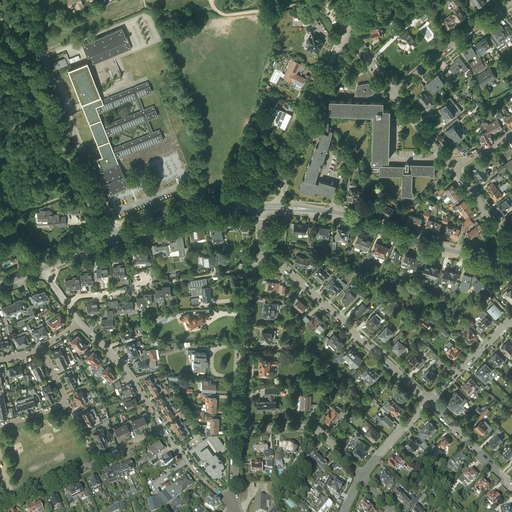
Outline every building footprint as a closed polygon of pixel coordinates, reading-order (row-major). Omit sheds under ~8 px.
[(456,6),(460,3),(457,0),(449,0),(450,2),(450,3),(452,6),(454,6),(456,9),(453,10),(455,13),(443,22),(448,29),(452,26),(450,23),(455,20),(457,23),(464,17),(460,11),(458,7),(457,7),(456,6)] [(422,21),(425,18),(429,15),(425,10),(418,15),(422,21)] [(498,27),(496,28),(504,40),(508,37),(507,36),(508,35),(509,36),(511,35),(506,26),(504,28),(504,29),(503,29),(501,27),(499,28),(498,27)] [(322,40),(318,38),(317,37),(317,36),(314,34),(313,31),(314,31),(312,27),(306,29),(308,33),(309,32),(310,35),(309,37),(306,41),(307,42),(305,46),(307,47),(307,49),(312,51),(312,50),(318,52),(322,45),(320,44),(322,40)] [(384,35),(381,27),(370,30),(373,39),(382,37),(382,36),(384,35)] [(90,65),(131,49),(127,38),(125,38),(122,28),(82,45),(90,65)] [(504,40),(496,28),(493,30),(494,31),(492,32),(494,35),(493,36),(490,37),(496,46),(498,44),(497,43),(498,42),(499,43),(504,40)] [(408,31),(398,39),(399,40),(398,41),(399,42),(403,47),(406,45),(409,49),(412,46),(413,47),(418,43),(410,34),(413,31),(411,29),(408,31)] [(485,37),(480,40),(486,49),(487,52),(490,50),(489,50),(492,48),(485,37)] [(486,49),(480,40),(475,44),(478,48),(475,50),(479,56),(485,53),(484,51),(486,49)] [(463,53),(467,59),(476,54),(471,46),(466,50),(466,51),(465,51),(464,51),(463,51),(463,52),(463,53)] [(78,49),(62,56),(65,63),(81,56),(78,49)] [(460,68),(464,73),(468,69),(465,64),(458,57),(454,61),(455,62),(449,68),(448,66),(444,69),(449,74),(446,76),(449,80),(452,78),(451,76),(460,68)] [(469,63),(475,73),(486,67),(485,65),(486,64),(487,67),(488,66),(484,58),(481,60),(480,57),(469,63)] [(292,59),(285,74),(282,72),(281,76),(301,86),(305,79),(296,74),(301,63),(292,59)] [(94,99),(96,98),(95,97),(99,95),(88,66),(87,63),(68,70),(102,157),(97,159),(101,170),(98,171),(103,183),(107,194),(128,186),(124,175),(123,175),(118,162),(117,163),(116,159),(163,139),(161,134),(160,134),(159,130),(153,132),(148,120),(157,116),(153,106),(143,109),(139,97),(151,92),(147,82),(132,88),(95,102),(94,99)] [(109,68),(110,71),(112,71),(113,73),(110,74),(110,75),(105,76),(105,78),(120,74),(117,63),(113,64),(114,67),(109,68)] [(495,83),(494,80),(496,79),(490,68),(477,76),(483,87),(488,84),(490,86),(495,83)] [(432,79),(440,87),(444,84),(445,85),(448,83),(444,77),(441,79),(437,74),(432,79)] [(472,76),(466,79),(468,82),(470,85),(475,82),(474,79),(472,76)] [(440,87),(432,79),(427,83),(431,87),(428,89),(433,95),(436,93),(435,91),(440,87)] [(380,168),(380,166),(380,162),(381,162),(381,160),(388,160),(389,110),(383,110),(383,101),(371,101),(371,94),(374,92),(368,83),(357,85),(355,96),(354,101),(330,100),(330,113),(374,114),(373,162),(371,162),(370,168),(380,168)] [(427,97),(424,93),(422,94),(420,94),(420,96),(419,97),(420,99),(420,101),(422,101),(424,104),(423,105),(427,110),(436,103),(429,95),(427,97)] [(442,114),(451,107),(447,103),(449,101),(447,98),(441,103),(443,105),(438,109),(442,114)] [(277,125),(280,126),(280,127),(286,129),(292,115),(286,113),(286,114),(283,112),(283,111),(280,110),(282,104),(276,101),(272,109),(277,111),(272,123),(277,125)] [(454,105),(451,107),(442,114),(446,120),(451,116),(453,118),(461,112),(459,109),(458,110),(454,105)] [(511,119),(509,115),(506,117),(505,115),(503,117),(499,111),(496,112),(499,116),(500,119),(503,118),(509,127),(511,125),(511,124),(511,119)] [(480,125),(480,126),(482,127),(484,126),(486,129),(487,128),(488,131),(490,130),(492,134),(502,128),(499,123),(502,122),(500,119),(499,116),(496,118),(497,120),(488,124),(487,123),(485,122),(482,124),(482,123),(480,125)] [(449,136),(458,129),(455,125),(460,121),(457,117),(447,125),(449,128),(445,131),(449,136)] [(482,127),(480,126),(479,128),(482,131),(484,132),(479,135),(478,137),(479,138),(481,138),(482,142),(486,139),(488,138),(486,136),(487,135),(490,133),(488,131),(487,128),(486,129),(484,126),(482,127)] [(266,132),(257,128),(255,132),(264,136),(266,132)] [(460,140),(466,136),(463,133),(462,134),(458,129),(449,136),(453,142),(458,138),(460,140)] [(319,185),(310,182),(311,179),(314,181),(318,167),(322,168),(322,167),(324,167),(325,165),(323,164),(320,163),(325,149),(326,150),(332,131),(330,130),(329,134),(323,132),(319,147),(316,146),(311,163),(309,163),(305,178),(304,180),(302,180),(299,189),(314,194),(315,191),(332,196),(335,186),(320,182),(319,185)] [(486,139),(482,142),(482,143),(483,145),(484,145),(484,146),(494,140),(491,134),(492,134),(490,130),(488,131),(490,133),(487,135),(486,136),(488,138),(486,139)] [(481,181),(485,178),(490,174),(488,171),(487,172),(482,166),(481,167),(479,164),(475,167),(474,166),(472,168),(473,169),(479,177),(477,178),(480,181),(481,180),(481,181)] [(497,169),(499,173),(506,168),(503,164),(497,169)] [(412,165),(412,174),(430,174),(430,176),(434,176),(434,165),(430,165),(430,166),(412,165)] [(380,166),(380,168),(380,175),(402,176),(402,167),(380,166)] [(412,174),(403,174),(402,192),(402,196),(413,196),(413,192),(411,192),(412,174)] [(501,186),(490,194),(492,196),(493,197),(496,200),(502,195),(500,193),(507,187),(507,186),(509,184),(507,181),(501,186)] [(490,194),(501,186),(500,184),(496,187),(492,183),(486,188),(489,191),(489,192),(490,194)] [(348,195),(347,195),(346,199),(357,202),(359,191),(354,190),(355,185),(350,184),(349,189),(349,188),(348,195)] [(444,191),(439,195),(443,200),(449,195),(456,190),(452,184),(444,191)] [(455,203),(453,201),(460,195),(456,190),(449,195),(451,198),(448,200),(450,203),(447,205),(449,208),(455,203)] [(499,210),(510,202),(508,198),(506,200),(501,203),(497,207),(499,210)] [(455,203),(449,208),(448,208),(450,210),(450,209),(451,210),(454,208),(456,210),(458,208),(461,211),(468,205),(464,200),(456,206),(455,203)] [(384,214),(389,203),(386,201),(385,204),(382,203),(378,211),(379,211),(379,212),(380,212),(381,212),(384,214)] [(511,203),(510,202),(499,210),(502,214),(507,211),(509,209),(508,208),(511,206),(511,204),(511,203)] [(389,203),(384,214),(387,215),(387,216),(388,216),(389,216),(390,217),(394,209),(391,207),(392,204),(389,203)] [(472,211),(468,205),(461,211),(463,214),(462,215),(466,219),(470,217),(468,214),(472,211)] [(65,226),(65,217),(58,217),(58,214),(49,214),(49,210),(40,210),(40,212),(37,212),(37,217),(35,217),(35,224),(37,224),(37,227),(49,226),(48,223),(49,223),(53,223),(53,222),(58,222),(59,226),(65,226)] [(408,213),(409,214),(406,223),(413,225),(416,216),(416,214),(412,213),(413,211),(412,210),(408,213)] [(419,217),(416,216),(413,225),(419,226),(422,217),(425,218),(427,212),(424,211),(423,213),(420,213),(419,217)] [(465,225),(471,220),(477,217),(475,214),(469,218),(463,223),(465,225)] [(434,221),(432,230),(438,232),(441,224),(442,224),(442,223),(444,224),(446,217),(443,216),(441,221),(438,220),(437,222),(434,221)] [(227,226),(239,225),(239,221),(238,222),(238,220),(238,219),(238,218),(226,218),(227,226)] [(432,230),(434,221),(428,219),(425,228),(432,230)] [(476,226),(479,231),(481,233),(482,233),(483,234),(487,232),(485,230),(486,229),(481,222),(478,225),(477,224),(478,223),(476,221),(473,223),(476,226)] [(314,225),(307,225),(298,224),(295,224),(294,233),(307,234),(307,231),(309,231),(313,231),(314,225)] [(450,236),(453,227),(446,225),(444,234),(450,236)] [(479,231),(476,226),(467,233),(471,237),(479,231)] [(453,227),(450,236),(457,238),(459,229),(453,227)] [(189,230),(190,239),(204,237),(202,228),(189,230)] [(214,249),(213,242),(223,241),(223,234),(221,235),(220,228),(211,229),(212,239),(209,239),(210,250),(214,249)] [(346,242),(346,241),(348,231),(338,229),(336,239),(342,240),(342,241),(346,242)] [(188,252),(187,247),(184,248),(182,235),(177,236),(177,239),(175,239),(175,241),(169,243),(170,245),(167,245),(168,251),(178,249),(179,256),(181,256),(181,259),(189,258),(188,252)] [(361,247),(364,238),(358,236),(355,245),(357,246),(356,247),(360,249),(361,247)] [(371,241),(364,238),(361,247),(364,248),(363,250),(367,251),(367,250),(371,241)] [(378,255),(382,245),(375,243),(372,251),(372,253),(369,252),(367,257),(370,259),(372,254),(375,255),(375,254),(378,255)] [(168,251),(167,245),(156,247),(156,245),(151,246),(152,247),(151,247),(151,249),(152,250),(153,254),(164,252),(164,255),(169,254),(168,251)] [(378,255),(378,257),(384,259),(386,256),(389,248),(382,245),(378,255)] [(147,259),(146,250),(139,251),(139,252),(135,253),(136,263),(145,262),(146,265),(150,265),(149,259),(147,259)] [(394,259),(398,261),(401,252),(395,250),(392,258),(391,261),(394,261),(394,259)] [(408,268),(412,256),(405,254),(402,263),(406,265),(405,268),(408,268)] [(217,264),(216,259),(216,255),(202,257),(204,266),(217,264)] [(308,264),(311,265),(312,260),(297,255),(295,260),(308,263),(308,264)] [(412,256),(408,268),(410,269),(411,266),(415,268),(419,259),(412,256)] [(308,263),(295,260),(294,264),(308,268),(310,268),(311,265),(308,264),(308,263)] [(124,275),(123,268),(123,264),(118,265),(118,267),(113,267),(113,274),(117,274),(117,276),(124,275)] [(317,278),(325,270),(320,265),(312,273),(317,278)] [(429,276),(431,267),(425,265),(422,274),(426,275),(425,276),(429,277),(429,276)] [(101,278),(107,277),(108,277),(107,266),(102,267),(102,268),(96,269),(97,276),(100,276),(101,278)] [(431,267),(429,276),(432,277),(432,278),(434,279),(433,284),(436,285),(439,277),(436,276),(438,269),(436,268),(436,267),(432,266),(431,267)] [(330,274),(325,270),(317,278),(322,282),(325,279),(327,280),(330,276),(329,275),(330,274)] [(449,281),(451,272),(444,270),(442,278),(439,277),(438,283),(441,284),(442,280),(446,280),(444,288),(447,289),(449,281)] [(451,271),(451,272),(449,281),(452,282),(451,283),(454,284),(453,289),(454,290),(457,287),(459,282),(455,281),(457,273),(455,273),(455,272),(451,271)] [(80,277),(78,277),(79,282),(81,282),(84,282),(84,284),(92,283),(90,272),(86,273),(86,274),(80,275),(80,277)] [(362,278),(364,276),(360,273),(352,281),(354,283),(360,277),(362,278)] [(463,274),(460,288),(464,289),(465,287),(468,288),(473,283),(479,290),(483,286),(477,279),(475,277),(463,274)] [(79,282),(78,277),(74,277),(73,279),(68,279),(68,280),(65,280),(65,287),(72,286),(72,288),(79,288),(79,282)] [(331,291),(341,280),(341,279),(338,277),(336,279),(334,278),(332,280),(326,286),(331,291)] [(202,294),(210,293),(209,287),(206,287),(205,278),(188,281),(189,288),(190,292),(195,292),(196,295),(199,294),(199,295),(202,294)] [(346,284),(341,280),(331,291),(336,295),(342,289),(342,288),(344,286),(346,284)] [(280,285),(280,283),(266,281),(265,289),(270,290),(270,288),(277,289),(276,292),(284,293),(285,287),(283,287),(283,285),(280,285)] [(491,294),(496,289),(490,283),(485,288),(491,294)] [(162,289),(163,297),(170,296),(169,286),(161,286),(162,289)] [(504,297),(505,296),(508,298),(508,299),(509,300),(510,300),(511,302),(511,287),(508,292),(506,290),(502,295),(504,297)] [(163,297),(162,289),(154,289),(155,294),(156,299),(163,299),(163,297)] [(454,290),(447,297),(450,299),(457,293),(454,290)] [(43,291),(37,293),(41,301),(42,304),(45,303),(44,300),(48,299),(46,294),(45,295),(43,291)] [(41,301),(37,293),(37,292),(33,294),(33,295),(31,296),(34,304),(35,306),(38,305),(37,303),(41,301)] [(345,302),(347,304),(354,297),(352,295),(349,292),(342,300),(343,300),(342,301),(344,303),(345,302)] [(156,299),(155,294),(150,294),(150,293),(143,294),(143,296),(144,304),(151,303),(151,301),(156,301),(156,299)] [(217,293),(217,302),(226,302),(227,293),(217,293)] [(481,300),(475,295),(473,297),(478,303),(481,300)] [(144,304),(143,296),(136,297),(136,301),(137,307),(144,306),(144,304)] [(297,298),(295,296),(291,300),(290,301),(290,302),(294,305),(294,306),(298,309),(299,308),(301,311),(306,306),(299,300),(296,298),(297,298)] [(193,306),(199,305),(198,298),(191,299),(191,304),(193,303),(193,306)] [(498,305),(500,303),(494,298),(491,301),(491,300),(490,300),(491,301),(489,303),(487,304),(487,305),(487,306),(487,307),(487,308),(488,309),(487,309),(490,312),(492,314),(492,315),(495,317),(494,318),(498,315),(499,314),(499,313),(498,312),(501,310),(497,307),(498,307),(498,306),(498,305)] [(15,301),(19,311),(23,310),(24,312),(27,311),(26,309),(22,299),(19,300),(19,299),(15,301)] [(14,302),(8,305),(12,314),(13,316),(20,313),(19,311),(15,301),(14,301),(14,302)] [(124,301),(118,302),(117,302),(117,306),(118,312),(125,312),(124,301)] [(132,301),(124,301),(125,312),(133,311),(133,309),(137,308),(137,307),(136,301),(132,301)] [(276,304),(264,302),(263,315),(264,315),(264,318),(265,318),(267,319),(268,318),(268,316),(274,316),(275,309),(278,309),(279,304),(276,304)] [(362,302),(360,305),(354,311),(355,311),(354,312),(356,314),(357,313),(359,316),(364,311),(367,314),(372,309),(366,304),(365,305),(362,302)] [(97,313),(96,303),(86,303),(87,314),(97,313)] [(1,307),(5,317),(6,319),(9,318),(8,315),(12,314),(8,305),(1,307)] [(482,319),(480,320),(479,319),(478,320),(476,321),(476,323),(478,325),(479,325),(476,327),(480,331),(482,329),(483,330),(490,322),(486,317),(485,318),(484,316),(487,314),(482,309),(480,312),(481,313),(478,316),(482,319)] [(53,316),(59,325),(65,321),(59,312),(53,316)] [(190,317),(189,313),(180,317),(181,322),(185,320),(189,329),(205,322),(204,320),(207,319),(205,314),(202,316),(201,314),(199,315),(198,313),(195,314),(196,316),(193,318),(192,316),(190,317)] [(374,316),(373,315),(366,323),(369,326),(369,327),(370,329),(372,328),(372,329),(379,321),(382,318),(376,313),(374,316)] [(302,319),(303,320),(305,322),(313,329),(316,326),(318,328),(317,328),(321,332),(324,329),(319,324),(322,321),(316,315),(311,320),(308,318),(305,316),(302,319)] [(59,325),(53,316),(49,319),(48,319),(45,320),(49,325),(49,324),(53,329),(59,325)] [(101,320),(102,329),(113,328),(112,319),(101,320)] [(399,328),(402,331),(409,324),(406,321),(399,328)] [(37,329),(41,337),(47,334),(43,326),(44,326),(42,322),(38,325),(36,327),(37,329)] [(389,324),(387,326),(379,335),(382,338),(382,339),(383,340),(384,340),(385,341),(389,336),(391,338),(393,335),(391,333),(393,332),(390,329),(392,327),(389,324)] [(41,337),(37,329),(35,330),(33,327),(31,328),(29,325),(26,327),(29,333),(31,332),(35,340),(41,337)] [(133,337),(133,336),(132,332),(135,331),(134,330),(137,329),(136,326),(129,329),(130,330),(120,334),(122,338),(123,340),(133,337)] [(476,336),(469,328),(467,326),(464,328),(466,331),(462,334),(467,339),(465,340),(468,344),(476,336)] [(440,334),(442,333),(444,336),(447,333),(442,327),(438,331),(440,334)] [(269,332),(262,331),(261,342),(270,343),(270,340),(277,341),(277,338),(275,338),(275,330),(270,330),(269,331),(269,332)] [(29,343),(28,340),(29,340),(29,337),(27,337),(25,331),(20,332),(24,344),(29,343)] [(24,344),(20,332),(16,334),(17,337),(14,338),(17,347),(24,344)] [(331,347),(339,339),(334,334),(327,341),(329,343),(328,344),(331,347)] [(74,347),(82,341),(77,335),(70,341),(74,347)] [(344,343),(339,339),(331,347),(334,349),(335,348),(337,350),(344,343)] [(403,345),(400,342),(401,341),(399,339),(393,345),(391,347),(399,354),(401,351),(401,353),(403,355),(408,350),(407,349),(407,348),(404,345),(403,345)] [(82,341),(74,347),(79,352),(86,347),(82,341)] [(128,351),(135,349),(134,347),(138,345),(136,341),(133,343),(125,346),(128,351)] [(458,349),(453,345),(451,343),(448,345),(450,347),(446,351),(449,354),(447,356),(450,358),(452,357),(453,358),(459,352),(457,350),(458,349)] [(511,346),(508,343),(505,346),(504,345),(503,345),(501,347),(501,348),(510,358),(511,356),(511,346)] [(54,358),(63,353),(61,350),(64,349),(63,346),(60,348),(51,352),(54,358)] [(348,362),(356,354),(350,348),(346,353),(344,351),(337,358),(340,360),(341,361),(342,361),(343,361),(344,360),(345,359),(348,362)] [(136,350),(135,349),(128,351),(130,357),(137,355),(137,354),(141,353),(139,349),(136,350)] [(146,356),(147,358),(150,357),(151,367),(156,366),(155,360),(156,359),(155,349),(145,351),(146,356)] [(205,358),(205,353),(194,352),(194,350),(187,350),(186,354),(189,354),(189,358),(192,358),(192,359),(193,359),(193,363),(192,363),(192,364),(193,364),(193,369),(193,371),(203,372),(204,370),(204,364),(205,364),(207,363),(207,360),(205,358)] [(91,362),(97,356),(93,351),(86,358),(85,360),(87,362),(88,360),(91,362)] [(503,359),(496,352),(490,358),(497,365),(499,367),(502,364),(504,361),(503,359)] [(63,353),(54,358),(55,358),(57,363),(65,359),(63,354),(63,353)] [(356,354),(348,362),(354,367),(362,359),(356,354)] [(411,366),(411,367),(412,368),(413,368),(414,368),(417,365),(419,367),(419,368),(425,361),(417,354),(408,363),(411,366)] [(97,356),(91,362),(89,364),(94,369),(92,371),(94,374),(95,373),(102,366),(99,364),(102,360),(97,356)] [(146,356),(144,357),(141,358),(142,360),(139,361),(139,360),(135,362),(133,363),(134,366),(136,366),(137,370),(141,369),(147,367),(145,359),(147,359),(147,358),(146,356)] [(32,368),(40,364),(37,359),(29,363),(26,364),(27,367),(30,365),(32,368)] [(68,365),(65,359),(57,363),(60,369),(68,365)] [(277,361),(270,361),(265,360),(265,359),(260,359),(259,375),(269,375),(270,366),(271,366),(271,364),(277,365),(277,361)] [(485,363),(480,368),(488,376),(491,379),(496,374),(494,372),(496,371),(492,368),(491,369),(485,363)] [(40,364),(32,368),(35,374),(42,370),(40,365),(40,364)] [(365,379),(373,370),(368,365),(358,375),(360,378),(362,376),(365,379)] [(21,366),(15,367),(17,376),(23,374),(21,366)] [(102,366),(95,373),(96,375),(97,375),(97,376),(98,376),(99,376),(100,376),(100,375),(101,375),(102,374),(105,377),(112,371),(108,366),(104,369),(102,366)] [(433,370),(435,368),(432,366),(422,375),(424,376),(422,378),(425,380),(426,379),(429,382),(437,374),(433,370)] [(17,376),(15,367),(9,369),(11,377),(17,376)] [(488,376),(480,368),(475,373),(482,379),(484,381),(486,379),(485,379),(488,376)] [(67,382),(76,378),(75,375),(73,376),(72,373),(73,372),(72,369),(67,372),(68,374),(64,376),(67,382)] [(45,376),(42,370),(35,374),(37,380),(45,376)] [(373,370),(365,379),(367,380),(367,381),(370,384),(371,382),(372,382),(379,374),(375,371),(375,372),(373,370)] [(112,371),(105,377),(108,380),(105,382),(107,384),(105,386),(107,389),(112,385),(110,382),(117,376),(112,371)] [(147,385),(153,381),(156,379),(157,379),(156,379),(156,377),(154,377),(152,375),(150,373),(144,374),(146,378),(144,379),(147,385)] [(76,378),(67,382),(70,388),(80,383),(79,379),(77,380),(76,378)] [(466,382),(474,390),(475,389),(476,390),(480,387),(476,383),(471,378),(466,382)] [(202,379),(201,384),(201,387),(202,387),(201,390),(214,391),(215,384),(211,384),(211,379),(202,379)] [(127,385),(121,387),(121,386),(118,380),(114,383),(116,389),(117,388),(119,394),(120,394),(133,389),(130,384),(126,385),(127,385)] [(153,381),(147,385),(150,390),(156,386),(153,381)] [(474,390),(466,382),(462,386),(467,391),(466,393),(469,396),(473,393),(472,392),(474,390)] [(44,394),(51,391),(52,390),(49,384),(41,388),(44,394)] [(156,386),(150,390),(153,395),(162,390),(161,388),(159,384),(156,386)] [(345,386),(343,384),(333,392),(332,396),(333,397),(345,386)] [(269,401),(257,402),(258,411),(262,411),(266,411),(265,409),(276,408),(275,401),(274,401),(273,395),(275,395),(274,388),(265,388),(266,396),(268,396),(269,401)] [(133,389),(120,394),(119,394),(121,398),(125,397),(130,395),(134,393),(133,389)] [(51,391),(44,394),(48,401),(51,400),(52,400),(53,399),(54,398),(56,397),(54,394),(52,395),(51,391)] [(76,400),(90,394),(92,393),(91,391),(89,392),(90,393),(89,393),(88,392),(86,393),(83,394),(81,391),(77,393),(76,391),(73,393),(74,394),(73,395),(76,400)] [(310,409),(310,404),(311,396),(302,395),(301,395),(301,392),(295,392),(295,398),(300,398),(300,409),(301,409),(301,410),(304,410),(304,409),(310,409)] [(370,396),(375,401),(378,399),(372,393),(370,396)] [(451,398),(463,410),(464,411),(465,409),(464,407),(465,406),(463,405),(466,402),(466,400),(465,399),(464,399),(463,399),(456,393),(454,393),(453,394),(453,396),(451,398)] [(91,396),(90,394),(76,400),(79,406),(80,407),(85,405),(84,403),(87,402),(85,399),(91,396)] [(27,399),(31,408),(36,406),(34,398),(33,395),(27,397),(27,399)] [(159,404),(168,398),(167,396),(165,396),(163,397),(161,395),(155,398),(159,404)] [(375,402),(369,396),(367,399),(372,404),(375,402)] [(170,397),(168,398),(159,404),(162,409),(168,405),(166,403),(170,401),(169,400),(172,399),(170,397)] [(137,404),(135,398),(131,399),(123,403),(124,406),(126,405),(127,408),(137,404)] [(463,410),(451,398),(447,402),(446,402),(446,404),(447,404),(450,407),(450,408),(451,410),(452,409),(453,410),(456,412),(457,412),(459,410),(461,412),(463,410)] [(25,402),(22,403),(24,410),(24,411),(31,409),(31,408),(27,399),(25,400),(25,402)] [(357,400),(353,405),(356,408),(361,403),(357,400)] [(24,410),(22,403),(20,403),(20,401),(19,401),(16,402),(17,404),(16,404),(19,411),(24,410)] [(390,408),(396,414),(398,412),(399,412),(402,409),(394,401),(391,404),(390,402),(388,401),(383,405),(388,410),(390,408)] [(168,405),(162,409),(165,414),(175,408),(176,407),(175,405),(173,406),(172,405),(169,407),(168,405)] [(485,409),(483,407),(481,409),(478,406),(475,409),(480,414),(483,411),(483,410),(485,409)] [(11,408),(6,409),(0,410),(0,416),(2,416),(2,417),(6,417),(6,415),(7,415),(6,411),(9,411),(9,412),(12,412),(12,410),(11,408)] [(85,419),(95,414),(93,415),(92,413),(95,412),(93,408),(82,413),(85,419)] [(176,410),(175,408),(165,414),(168,419),(174,416),(173,413),(176,411),(175,411),(176,410)] [(333,408),(330,412),(329,411),(326,416),(327,417),(325,420),(326,421),(325,422),(328,424),(329,423),(330,424),(339,413),(333,408)] [(478,417),(480,420),(486,414),(487,415),(491,412),(487,408),(483,412),(478,417)] [(140,417),(137,418),(142,428),(148,425),(146,421),(149,420),(145,412),(139,415),(140,417)] [(95,414),(85,419),(88,425),(94,422),(95,425),(99,422),(95,414)] [(388,427),(391,424),(393,422),(385,415),(382,419),(377,414),(373,418),(380,425),(383,422),(388,427)] [(142,428),(137,418),(134,419),(133,417),(128,420),(131,428),(134,427),(136,431),(142,428)] [(174,428),(181,423),(178,418),(170,423),(174,428)] [(131,428),(128,420),(122,423),(123,424),(120,426),(124,436),(130,433),(129,429),(131,428)] [(372,426),(366,420),(362,424),(368,429),(365,433),(373,440),(375,442),(379,438),(377,436),(379,433),(372,426)] [(423,441),(426,444),(427,443),(424,440),(432,432),(433,434),(437,430),(434,427),(432,424),(432,423),(431,421),(429,422),(429,421),(427,420),(424,423),(425,425),(420,430),(421,431),(417,435),(423,441)] [(185,421),(181,423),(174,428),(177,433),(186,428),(184,425),(186,423),(185,421)] [(486,423),(485,425),(480,421),(474,427),(482,434),(487,429),(487,428),(489,426),(486,423)] [(124,436),(120,426),(117,427),(116,425),(111,428),(113,436),(117,435),(119,439),(124,436)] [(206,430),(206,433),(206,436),(207,436),(211,435),(211,432),(218,432),(218,425),(209,425),(209,428),(208,428),(208,430),(206,430)] [(101,427),(97,429),(98,431),(93,434),(96,439),(105,435),(101,427)] [(186,428),(177,433),(180,438),(186,435),(184,432),(187,430),(186,428)] [(491,438),(492,439),(489,442),(495,448),(502,440),(498,435),(501,432),(497,428),(492,434),(494,436),(491,438)] [(200,434),(199,433),(193,437),(184,444),(189,450),(203,440),(201,437),(200,434)] [(358,438),(360,435),(358,433),(350,443),(356,447),(353,450),(355,451),(354,452),(354,453),(359,457),(360,455),(362,456),(369,447),(358,438)] [(105,435),(96,439),(95,440),(97,444),(98,443),(99,447),(108,443),(107,442),(110,441),(109,439),(106,434),(105,435)] [(203,440),(189,450),(199,464),(202,468),(205,466),(210,463),(211,464),(219,458),(215,453),(223,447),(223,444),(216,435),(208,436),(206,438),(203,440)] [(434,443),(430,447),(432,450),(434,452),(439,448),(442,451),(445,449),(444,447),(447,445),(448,446),(451,443),(450,442),(445,437),(436,446),(434,443)] [(423,450),(424,450),(426,451),(431,455),(434,452),(432,450),(430,447),(426,444),(423,441),(421,444),(420,444),(415,440),(414,441),(411,438),(405,444),(409,448),(409,450),(410,451),(412,450),(412,451),(413,451),(415,452),(418,449),(416,448),(418,445),(423,450)] [(296,451),(299,447),(294,444),(294,443),(293,442),(280,443),(280,447),(283,447),(284,452),(286,452),(287,453),(287,454),(289,454),(290,454),(291,453),(293,455),(294,453),(295,454),(297,452),(296,451)] [(149,455),(161,447),(158,443),(156,445),(155,444),(151,446),(152,447),(150,449),(149,447),(145,450),(149,454),(149,455)] [(509,459),(511,457),(511,458),(511,447),(509,445),(506,448),(505,446),(503,448),(505,449),(502,452),(507,457),(506,457),(509,459)] [(146,456),(144,457),(144,458),(136,463),(138,465),(146,459),(147,458),(149,460),(153,458),(164,451),(165,449),(163,446),(161,447),(149,455),(149,454),(146,456)] [(169,454),(163,459),(163,458),(160,460),(162,464),(161,465),(163,468),(165,467),(174,460),(171,457),(169,454)] [(315,466),(321,459),(316,454),(311,459),(310,457),(308,455),(303,460),(306,462),(307,461),(311,465),(313,463),(315,466)] [(461,455),(453,462),(452,463),(454,466),(458,469),(463,464),(463,463),(466,460),(461,455)] [(264,462),(262,462),(260,462),(255,461),(255,462),(252,462),(252,471),(262,472),(262,467),(272,468),(273,459),(267,458),(267,457),(265,458),(264,462)] [(398,457),(395,460),(393,458),(388,463),(389,465),(388,466),(392,470),(393,469),(395,470),(398,467),(399,469),(401,467),(402,469),(404,467),(409,472),(413,469),(405,461),(402,464),(401,463),(402,462),(398,457)] [(224,464),(219,458),(211,464),(219,476),(222,474),(223,471),(221,468),(223,466),(224,464)] [(323,461),(321,459),(315,466),(317,468),(319,467),(321,470),(327,464),(324,461),(323,461)] [(123,464),(129,476),(128,474),(135,471),(134,469),(133,469),(129,462),(128,462),(126,462),(126,463),(123,464)] [(211,464),(210,463),(205,466),(208,470),(207,472),(209,474),(210,474),(214,479),(219,476),(211,464)] [(129,476),(123,464),(118,467),(123,479),(124,479),(123,477),(127,475),(128,477),(129,476)] [(118,467),(112,470),(117,479),(118,482),(121,480),(120,478),(123,477),(123,479),(118,467)] [(117,479),(112,470),(108,472),(107,471),(105,472),(105,473),(104,473),(107,478),(105,479),(105,478),(102,480),(103,481),(106,489),(110,487),(110,486),(109,483),(117,479)] [(468,484),(470,483),(471,482),(472,482),(473,481),(473,480),(477,475),(477,474),(476,473),(475,473),(472,470),(470,472),(469,471),(462,478),(468,484)] [(390,474),(388,476),(385,472),(381,476),(380,475),(377,478),(378,479),(377,479),(386,489),(390,485),(392,487),(395,484),(393,482),(391,479),(393,478),(390,474)] [(177,489),(189,479),(185,475),(174,484),(177,489)] [(316,483),(319,486),(324,490),(326,492),(328,489),(338,495),(343,486),(342,486),(343,483),(336,479),(337,479),(330,475),(324,485),(317,481),(316,483)] [(102,491),(100,487),(100,486),(96,477),(88,481),(93,490),(94,492),(98,490),(99,492),(102,491)] [(193,484),(189,479),(177,489),(181,493),(193,484)] [(489,486),(483,480),(473,490),(476,493),(477,491),(480,495),(489,486)] [(399,501),(404,496),(397,489),(401,486),(399,483),(390,491),(394,494),(393,495),(399,501)] [(182,503),(177,497),(181,493),(177,489),(174,484),(158,497),(165,506),(166,508),(176,506),(180,505),(182,503)] [(79,485),(73,488),(77,496),(80,495),(82,497),(84,496),(87,498),(89,497),(85,489),(82,491),(79,485)] [(324,490),(319,486),(318,487),(315,490),(320,494),(323,492),(324,490)] [(77,496),(73,488),(67,491),(70,498),(67,500),(70,505),(73,503),(72,502),(75,501),(78,500),(77,496)] [(409,492),(404,496),(399,501),(405,507),(415,498),(409,492)] [(490,494),(487,498),(485,496),(480,501),(482,503),(483,502),(484,503),(486,505),(489,502),(493,505),(500,498),(500,497),(498,495),(496,495),(493,493),(491,495),(490,494)] [(424,494),(421,497),(418,501),(421,504),(427,496),(424,494)] [(63,508),(59,500),(58,501),(56,496),(48,499),(53,509),(58,506),(60,510),(63,508)] [(213,511),(220,502),(216,499),(212,496),(205,504),(210,507),(209,508),(213,511)] [(270,496),(268,496),(266,496),(255,496),(255,511),(261,511),(266,511),(266,501),(270,501),(270,496)] [(319,500),(329,509),(330,508),(331,509),(332,506),(333,504),(322,496),(319,500)] [(165,506),(158,497),(147,500),(150,511),(154,511),(159,511),(162,510),(166,508),(165,506)] [(319,500),(315,506),(322,511),(327,511),(329,510),(329,509),(319,500)] [(376,511),(373,509),(364,501),(363,500),(360,503),(362,504),(358,508),(358,509),(357,511),(358,511),(376,511)] [(33,505),(35,511),(44,511),(43,511),(39,503),(36,504),(33,505)] [(322,511),(315,506),(312,503),(309,508),(313,511),(322,511)] [(422,511),(421,510),(422,510),(420,507),(421,507),(421,506),(418,503),(415,505),(417,507),(412,511),(422,511)]
